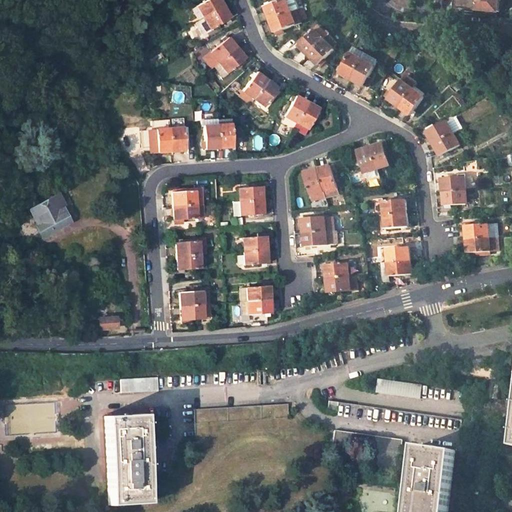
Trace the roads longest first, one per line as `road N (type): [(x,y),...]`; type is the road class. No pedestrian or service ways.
road 1 (residential): [(279,165),(166,170),(153,179),(161,341)]
road 2 (unclassified): [(161,341),(267,336),(427,293)]
road 3 (residential): [(241,0),(256,46),(273,64),(366,115)]
road 4 (unclassified): [(0,343),(161,341)]
road 5 (residential): [(366,115),(408,136),(421,156),(429,231),(439,241)]
road 6 (unclassified): [(427,293),(442,345),(511,332)]
